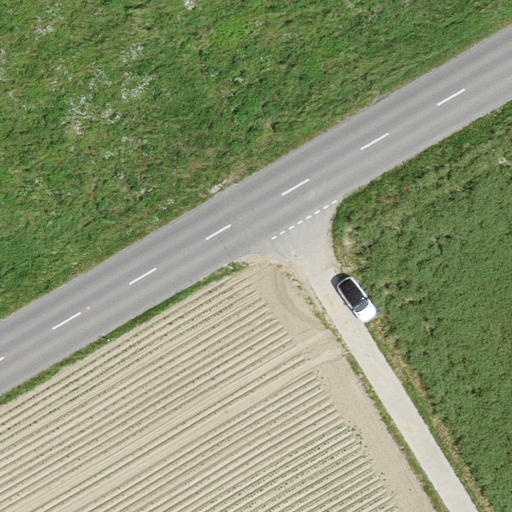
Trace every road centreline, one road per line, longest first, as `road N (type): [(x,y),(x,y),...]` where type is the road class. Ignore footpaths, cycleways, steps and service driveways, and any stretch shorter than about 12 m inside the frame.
road 1 (secondary): [(0,360),(511,62)]
road 2 (track): [(278,199),(469,511)]
